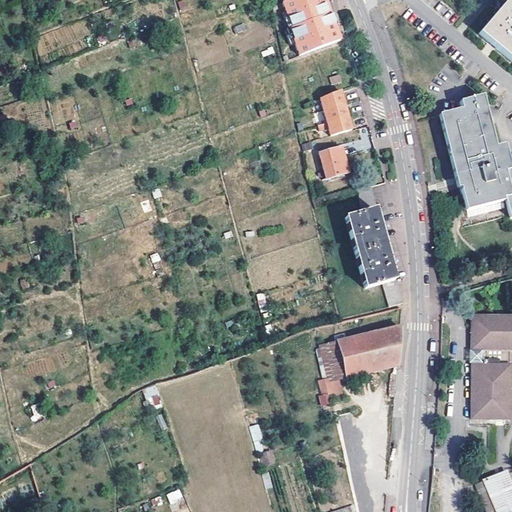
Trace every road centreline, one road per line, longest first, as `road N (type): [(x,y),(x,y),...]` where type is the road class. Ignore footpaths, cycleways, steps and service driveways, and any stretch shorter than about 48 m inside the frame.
road 1 (tertiary): [(357,6),(393,114),(414,239),(416,379),(406,511)]
road 2 (residential): [(410,0),(511,86)]
